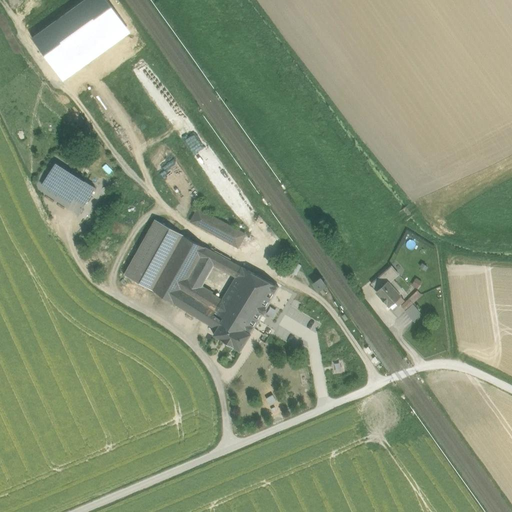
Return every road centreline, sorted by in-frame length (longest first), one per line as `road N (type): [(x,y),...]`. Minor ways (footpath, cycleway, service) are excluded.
road 1 (track): [(80,511),(422,367),(460,366),(511,390)]
road 2 (track): [(382,383),(319,294),(301,284),(288,288),(220,384),(231,448)]
road 3 (track): [(220,384),(216,369),(132,296)]
